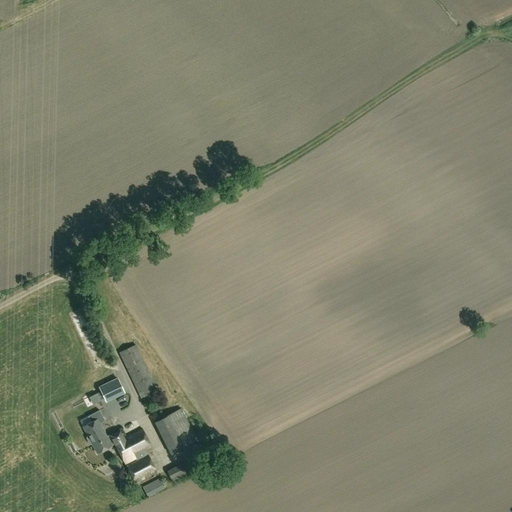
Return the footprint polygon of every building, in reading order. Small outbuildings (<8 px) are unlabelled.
[(142,399),(158,391),(136,345),(120,353),(142,399)] [(116,379),(99,388),(105,401),(123,392),(116,379)] [(172,455),(197,442),(181,410),(155,423),(172,455)] [(87,438),(88,441),(104,434),(99,424),(105,421),(99,411),(88,417),(91,423),(83,427),(88,436),(87,438)] [(110,436),(111,437),(114,443),(124,462),(146,450),(151,447),(142,429),(123,439),(119,431),(110,436)] [(107,439),(104,434),(88,441),(90,444),(92,445),(97,454),(111,446),(110,445),(114,443),(111,437),(107,439)] [(157,472),(146,450),(124,462),(135,484),(157,472)] [(168,471),(173,482),(197,471),(192,460),(168,471)] [(160,479),(143,488),(148,497),(165,489),(160,479)]
